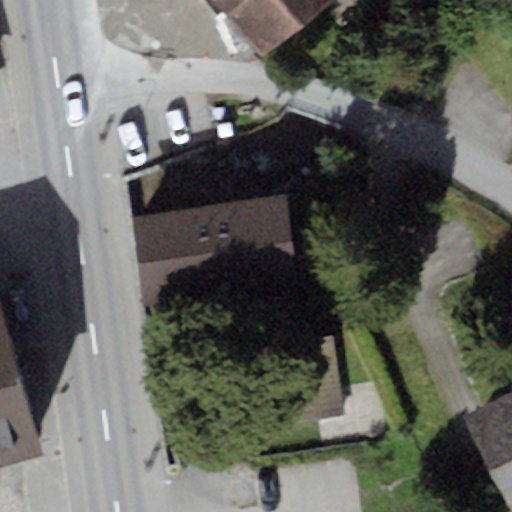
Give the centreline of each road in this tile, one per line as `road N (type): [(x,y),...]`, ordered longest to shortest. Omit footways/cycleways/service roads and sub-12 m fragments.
road 1 (residential): [(511,196),(426,146),(255,85),(202,79),(60,92)]
road 2 (primary): [(118,511),(60,92)]
